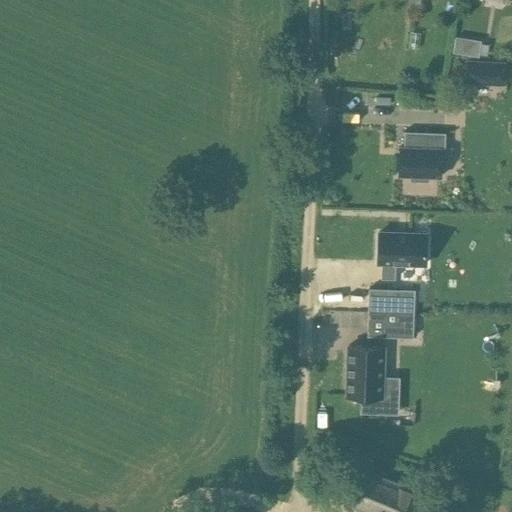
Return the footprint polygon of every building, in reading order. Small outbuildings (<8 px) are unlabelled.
[(363,27),(362,41),(364,41),(363,64),(383,66),(383,60),(396,61),(398,37),(403,38),(404,22),(412,23),(413,3),(377,1),(376,19),(366,18),(365,27),(363,27)] [(467,62),(466,84),(505,86),(506,63),(467,62)] [(399,175),(411,175),(411,180),(429,181),(429,176),(441,176),(442,150),(445,150),(446,133),(405,131),(404,147),(400,147),(399,175)] [(427,234),(379,232),(378,262),(382,262),(381,278),(395,279),(396,263),(426,264),(427,234)] [(369,288),(368,311),(400,312),(401,289),(369,288)] [(400,312),(368,311),(367,336),(413,337),(414,313),(400,312)] [(384,346),(349,345),(347,395),(382,396),(384,346)] [(423,511),(430,495),(366,469),(352,505),(371,511),(423,511)]
